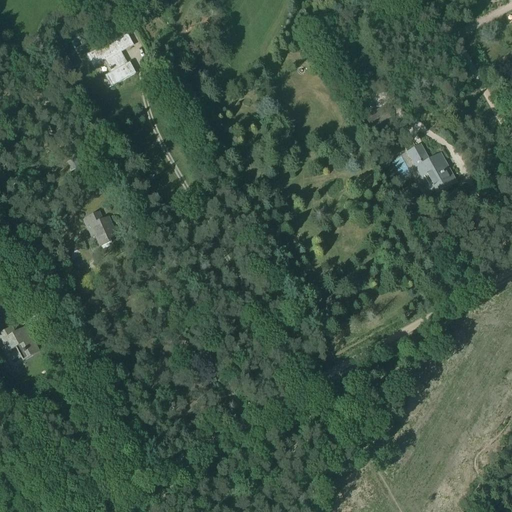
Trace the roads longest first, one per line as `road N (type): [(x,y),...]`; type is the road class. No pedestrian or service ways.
road 1 (track): [(82,511),(511,268)]
road 2 (track): [(148,480),(0,209)]
road 3 (track): [(511,136),(434,0)]
